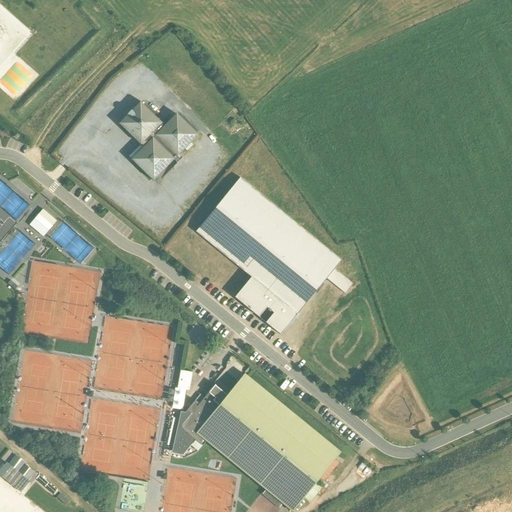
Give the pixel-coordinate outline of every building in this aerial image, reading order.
[(161,124),(140,102),(119,124),(140,145),(143,148),(131,160),(152,181),(173,160),(172,159),(175,156),(176,157),(184,150),(186,152),(193,145),(190,143),(197,135),(176,114),(163,127),(161,124)] [(341,261),(239,178),(195,232),(251,278),(234,298),(280,335),(326,279),(344,294),(352,285),(334,269),(341,261)] [(56,221),(42,209),(29,225),(43,237),(56,221)] [(0,241),(16,224),(0,210),(0,241)] [(187,337),(204,346),(212,333),(195,323),(187,337)] [(177,389),(189,391),(192,373),(180,371),(177,389)] [(340,453),(244,374),(227,396),(214,386),(204,398),(199,395),(184,413),(182,413),(180,412),(171,453),(182,456),(190,446),(197,451),(197,452),(202,447),(206,442),(265,491),(261,495),(278,509),(281,504),(290,511),(292,511),(303,498),(309,503),(322,487),(316,482),(340,453)] [(6,463),(0,470),(0,476),(21,493),(28,483),(31,485),(35,479),(54,496),(58,492),(38,475),(25,465),(26,464),(15,455),(8,464),(6,463)] [(59,494),(56,497),(65,506),(69,502),(59,494)]
